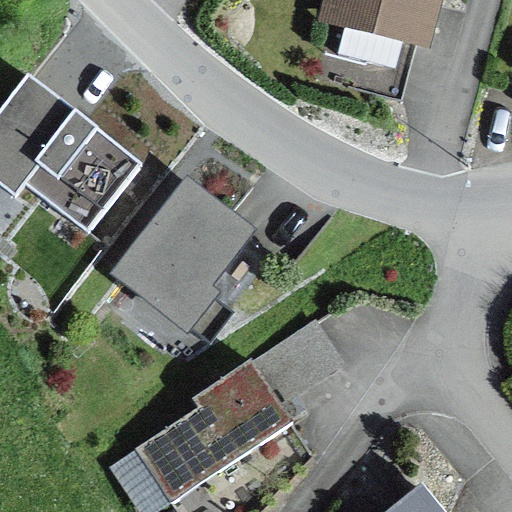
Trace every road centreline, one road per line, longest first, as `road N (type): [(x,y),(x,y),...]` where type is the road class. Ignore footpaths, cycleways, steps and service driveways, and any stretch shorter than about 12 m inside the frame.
road 1 (tertiary): [(115,0),(219,100),(291,146),(398,193),(493,202)]
road 2 (residential): [(493,202),(430,335),(511,435)]
